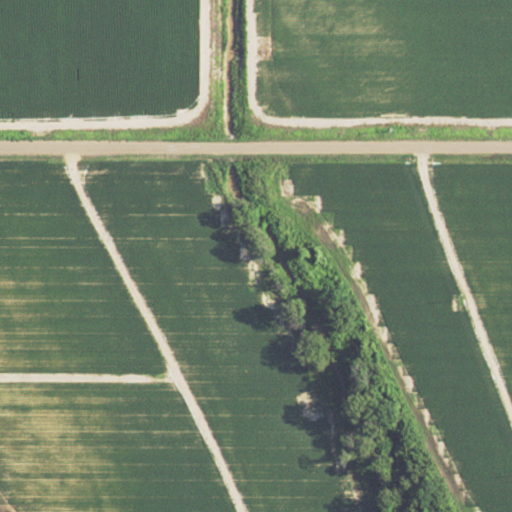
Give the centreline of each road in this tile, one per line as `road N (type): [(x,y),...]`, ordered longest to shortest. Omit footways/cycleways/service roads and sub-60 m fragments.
road 1 (residential): [(0,148),(511,149)]
road 2 (track): [(0,15),(32,64),(46,149)]
